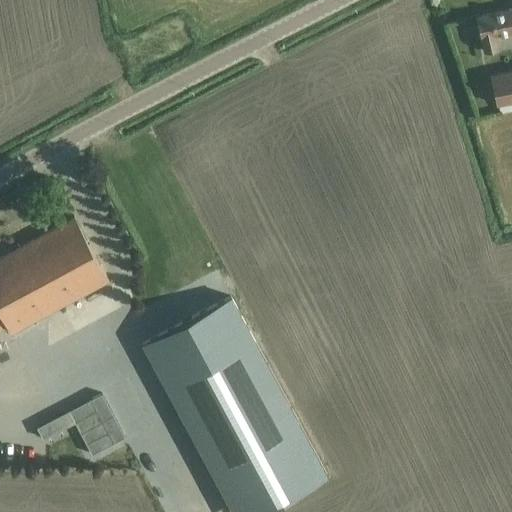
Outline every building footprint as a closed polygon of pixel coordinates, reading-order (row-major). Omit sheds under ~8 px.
[(511,9),(476,18),(481,38),(482,38),(485,52),(499,49),(495,35),(511,30),(511,9)] [(511,71),(490,76),(496,105),(498,104),(500,112),(511,109),(511,71)] [(109,280),(79,225),(75,217),(0,258),(0,328),(7,325),(11,333),(109,280)] [(231,296),(143,344),(168,390),(177,385),(244,511),(259,511),(328,475),(231,296)] [(101,394),(68,411),(74,423),(91,455),(125,438),(101,394)]
